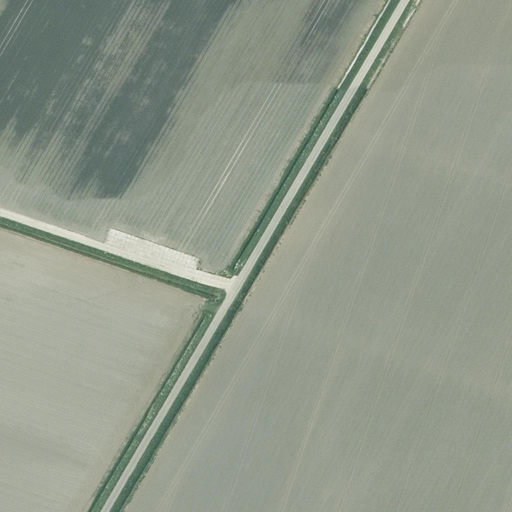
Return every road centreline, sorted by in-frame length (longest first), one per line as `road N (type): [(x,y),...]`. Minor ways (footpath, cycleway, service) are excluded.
road 1 (unclassified): [(105,511),(403,0)]
road 2 (track): [(0,213),(232,293)]
